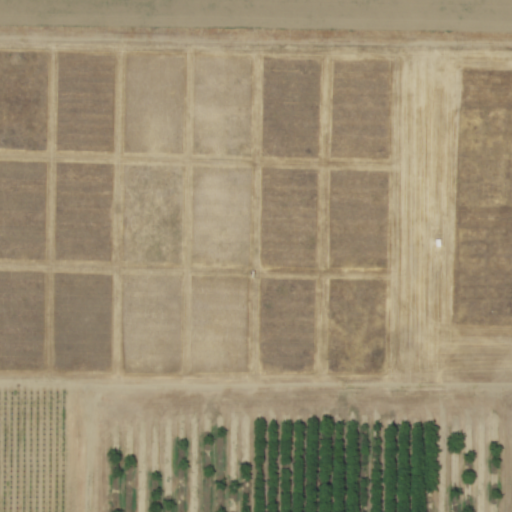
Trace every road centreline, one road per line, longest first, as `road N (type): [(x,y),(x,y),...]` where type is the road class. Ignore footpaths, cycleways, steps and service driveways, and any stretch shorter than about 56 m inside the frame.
road 1 (track): [(83,381),(511,381)]
road 2 (track): [(81,511),(83,381)]
